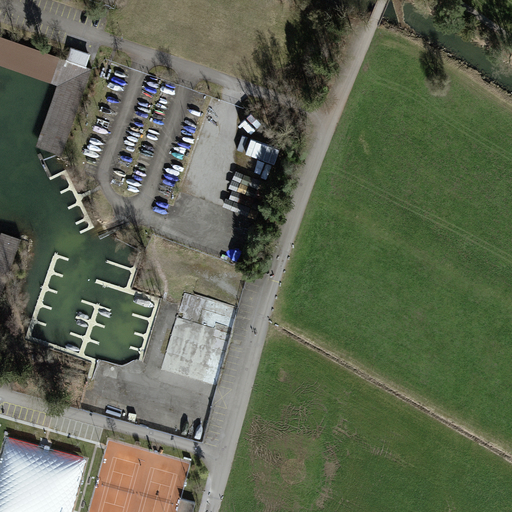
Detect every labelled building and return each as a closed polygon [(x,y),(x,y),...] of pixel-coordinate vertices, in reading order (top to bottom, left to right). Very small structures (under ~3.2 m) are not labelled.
[(0,37),(0,66),(57,86),(36,147),(61,156),(91,70),(0,37)] [(90,55),(71,48),(66,60),(86,67),(90,55)] [(240,156),(275,166),(280,151),(245,140),(240,156)] [(253,213),(256,197),(220,190),(218,207),(253,213)] [(0,299),(21,240),(1,233),(0,235),(0,299)]
